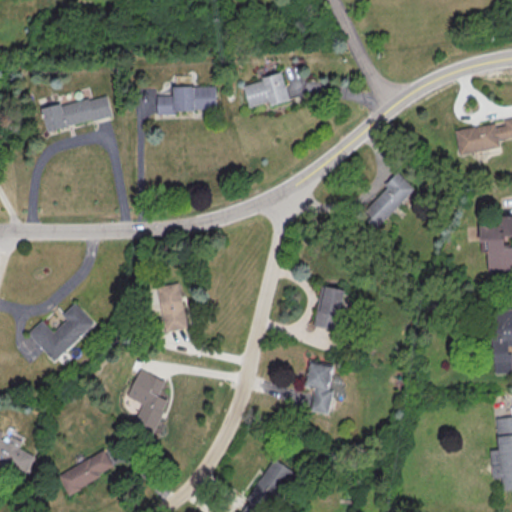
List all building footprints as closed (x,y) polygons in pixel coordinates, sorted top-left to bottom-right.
[(242,82),(247,106),(269,101),(269,104),(288,100),(282,74),(242,82)] [(173,88),(215,86),(216,110),(195,111),(195,112),(175,113),(175,116),(157,116),(156,106),(156,97),(173,96),(173,88)] [(41,110),(48,134),(67,129),(67,127),(92,119),(92,122),(112,116),(106,96),(89,101),(88,99),(61,107),(61,104),(41,110)] [(459,154),(499,146),(498,139),(511,136),(511,116),(503,119),(503,121),(454,130),(459,154)] [(360,213),(376,228),(414,188),(397,172),(360,213)] [(511,216),(479,217),(479,252),(487,251),(487,274),(511,273),(511,247),(504,247),(503,235),(511,234),(511,216)] [(163,330),(185,328),(180,282),(158,285),(163,330)] [(321,287),(344,292),(336,331),(313,327),(321,287)] [(62,314),(66,319),(53,331),(41,319),(27,332),(53,360),(93,323),(74,303),(62,314)] [(511,373),(511,352),(507,352),(508,345),(511,344),(511,308),(492,308),(491,372),(511,373)] [(332,389),(328,388),(332,365),(309,361),(305,385),(315,386),(311,410),(328,413),(332,389)] [(152,432),(167,399),(157,395),(164,380),(138,369),(126,396),(141,402),(132,423),(152,432)] [(495,419),(511,417),(511,491),(503,492),(502,479),(493,480),(490,451),(498,450),(495,419)] [(34,455),(18,448),(21,440),(6,434),(6,433),(0,429),(0,464),(25,475),(34,455)] [(114,467),(103,449),(57,475),(67,493),(114,467)] [(246,501),(267,511),(291,468),(270,457),(246,501)]
